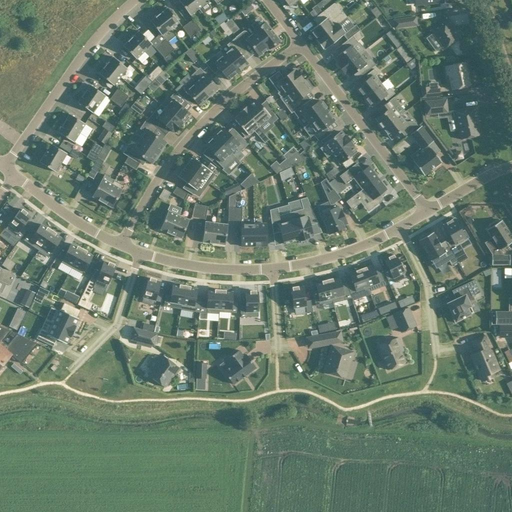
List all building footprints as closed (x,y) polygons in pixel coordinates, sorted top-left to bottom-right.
[(191,0),(178,0),(190,16),(199,9),(191,0)] [(205,0),(191,0),(199,9),(202,14),(211,7),(207,2),(205,0)] [(325,0),(322,0),(316,5),(320,9),(328,3),(325,0)] [(394,0),(379,0),(388,14),(399,7),(394,0)] [(316,41),(347,17),(335,2),(317,16),(313,19),(313,20),(314,21),(313,20),(316,17),(320,23),(310,30),(317,40),(316,41)] [(249,3),(240,10),(244,16),(254,9),(249,3)] [(167,8),(159,14),(171,29),(179,23),(167,8)] [(223,13),(215,19),(219,25),(228,18),(223,13)] [(159,14),(150,21),(160,34),(155,38),(160,44),(165,40),(168,42),(176,36),(174,34),(171,29),(159,14)] [(347,17),(316,41),(323,49),(324,48),(325,49),(347,32),(344,28),(343,29),(338,24),(347,17)] [(439,24),(431,30),(436,38),(435,39),(441,47),(443,46),(444,48),(459,37),(450,26),(451,25),(446,17),(438,23),(439,24)] [(188,23),(196,34),(201,30),(193,19),(188,23)] [(231,19),(225,23),(230,29),(235,24),(231,19)] [(405,19),(394,20),(395,28),(407,26),(405,19)] [(301,21),(296,24),(300,30),(300,29),(305,26),(301,21)] [(224,22),(219,25),(224,31),(228,27),(224,22)] [(256,22),(251,25),(270,49),(272,47),(273,49),(278,44),(277,43),(279,41),(265,23),(260,27),(256,22)] [(190,38),(196,34),(188,23),(182,27),(190,38)] [(242,32),(236,37),(243,47),(249,43),(259,56),(269,48),(269,49),(270,49),(251,25),(256,31),(249,36),(247,33),(246,32),(245,32),(244,31),(243,32),(242,32)] [(138,31),(131,38),(144,52),(152,44),(138,31)] [(208,35),(201,40),(205,45),(212,40),(208,35)] [(342,68),(359,55),(352,47),(358,42),(353,36),(347,40),(334,50),(338,55),(334,58),(338,63),(336,64),(338,66),(340,69),(342,68)] [(230,50),(224,55),(238,72),(248,64),(238,52),(243,47),(236,37),(227,45),(230,50)] [(144,52),(131,38),(123,46),(137,60),(144,52)] [(399,38),(393,43),(397,48),(403,43),(399,38)] [(165,40),(160,44),(169,54),(174,49),(168,42),(165,40)] [(160,44),(155,49),(164,58),(169,54),(160,44)] [(403,44),(396,49),(406,62),(413,57),(403,44)] [(191,47),(185,53),(193,63),(200,57),(191,47)] [(238,72),(224,55),(218,59),(215,55),(205,63),(214,74),(219,70),(228,80),(238,72)] [(365,63),(359,55),(342,68),(340,69),(343,72),(344,74),(345,73),(349,77),(353,74),(357,79),(375,65),(371,59),(365,63)] [(112,57),(106,65),(121,77),(127,69),(112,57)] [(414,58),(406,64),(411,70),(415,66),(414,58)] [(447,75),(449,75),(452,90),(473,85),(471,77),(470,77),(467,62),(445,67),(447,75)] [(146,77),(150,72),(140,63),(136,68),(146,77)] [(121,77),(106,65),(99,73),(114,86),(121,77)] [(147,77),(152,82),(163,71),(158,66),(147,77)] [(136,68),(131,73),(141,82),(146,77),(136,68)] [(364,97),(381,83),(375,76),(378,74),(374,69),(366,75),(368,79),(357,88),(358,89),(357,90),(360,94),(361,93),(364,97)] [(295,71),(294,70),(278,82),(283,89),(277,93),(280,97),(286,93),(304,80),(296,70),(295,71)] [(192,79),(193,81),(208,97),(218,88),(205,74),(199,80),(195,76),(192,79)] [(155,79),(161,85),(165,81),(159,75),(155,79)] [(286,93),(292,102),(288,104),(292,110),(301,103),(298,100),(310,91),(309,89),(310,88),(306,82),(304,83),(303,81),(304,81),(304,80),(286,93)] [(208,97),(193,81),(184,89),(183,87),(177,93),(190,106),(195,101),(199,106),(200,104),(201,106),(206,102),(205,100),(208,97)] [(387,91),(381,83),(364,97),(367,101),(366,102),(369,106),(370,105),(372,106),(383,97),(386,101),(394,94),(390,88),(387,91)] [(90,85),(83,94),(99,105),(106,96),(90,85)] [(421,88),(422,98),(440,96),(439,89),(429,90),(429,87),(421,88)] [(118,88),(114,94),(124,102),(128,96),(118,88)] [(172,100),(165,109),(182,124),(182,123),(183,121),(185,122),(189,117),(188,116),(190,114),(177,103),(180,99),(173,93),(170,97),(172,100)] [(267,100),(270,105),(279,98),(276,93),(267,100)] [(99,105),(83,94),(77,102),(93,114),(99,105)] [(124,102),(114,94),(110,99),(120,107),(124,102)] [(383,128),(383,129),(400,115),(405,112),(394,97),(377,110),(381,115),(376,119),(379,123),(378,124),(381,129),(383,128)] [(302,115),(309,124),(327,111),(325,109),(327,107),(323,102),(321,103),(319,101),(314,104),(311,99),(293,112),(298,118),(302,115)] [(448,113),(447,108),(446,99),(424,101),(426,115),(448,113)] [(247,106),(243,109),(258,127),(268,119),(272,123),(277,119),(271,111),(268,113),(256,100),(248,107),(247,106)] [(125,104),(122,109),(127,112),(130,107),(125,104)] [(133,109),(140,115),(145,109),(137,104),(133,109)] [(458,129),(461,140),(480,136),(476,118),(477,117),(475,106),(454,111),(456,118),(454,119),(457,130),(458,129)] [(182,124),(165,109),(158,116),(156,114),(151,119),(160,127),(163,124),(173,132),(174,131),(175,132),(182,124)] [(258,127),(243,109),(239,113),(240,114),(234,119),(243,129),(241,132),(245,137),(248,135),(254,131),(264,143),(269,139),(258,127)] [(281,120),(286,117),(281,111),(276,114),(281,120)] [(327,111),(309,124),(316,133),(313,135),(317,139),(328,130),(326,127),(334,121),(332,118),(334,117),(330,111),(328,113),(327,111)] [(69,114),(63,123),(80,133),(87,138),(92,129),(85,125),(86,124),(69,114)] [(400,115),(383,129),(384,130),(383,131),(386,135),(387,134),(391,139),(401,132),(404,136),(417,126),(414,121),(405,122),(400,115)] [(145,132),(140,140),(160,154),(164,148),(163,147),(166,142),(153,134),(157,128),(146,119),(140,129),(145,132)] [(106,121),(102,127),(108,131),(111,133),(115,127),(106,121)] [(63,123),(58,132),(74,143),(80,133),(63,123)] [(420,171),(423,175),(441,162),(435,154),(439,151),(432,141),(420,126),(410,134),(422,149),(424,152),(413,161),(416,165),(415,166),(419,172),(420,171)] [(214,136),(235,157),(231,152),(236,147),(240,152),(248,144),(237,133),(233,138),(223,128),(221,130),(220,129),(215,133),(216,135),(214,136)] [(104,144),(111,133),(104,129),(97,139),(104,144)] [(325,144),(332,154),(350,141),(346,135),(345,136),(341,132),(334,137),(331,133),(320,141),(324,146),(325,144)] [(235,157),(214,136),(212,139),(211,137),(206,142),(207,143),(205,145),(216,156),(214,159),(223,168),(235,157)] [(123,153),(128,157),(136,162),(140,155),(151,163),(154,159),(156,160),(160,154),(140,140),(133,150),(128,146),(123,153)] [(304,150),(304,151),(309,147),(304,140),(299,144),(304,150)] [(350,141),(332,154),(339,164),(341,163),(345,168),(353,163),(349,157),(356,152),(353,147),(354,146),(350,141)] [(50,144),(45,153),(62,163),(67,154),(50,144)] [(98,145),(90,160),(95,162),(98,157),(100,152),(103,148),(98,145)] [(79,154),(72,149),(69,154),(76,159),(79,154)] [(100,152),(98,157),(104,161),(107,156),(100,152)] [(287,160),(292,166),(305,161),(297,152),(287,160)] [(62,163),(45,153),(39,162),(56,172),(62,163)] [(193,155),(185,166),(204,180),(211,171),(212,173),(216,167),(203,158),(201,161),(193,155)] [(91,169),(97,172),(104,161),(98,157),(95,162),(91,169)] [(139,164),(136,162),(128,157),(124,163),(135,170),(139,164)] [(292,166),(287,160),(286,159),(277,166),(274,162),(270,166),(277,174),(279,173),(284,170),(292,167),(292,166)] [(356,163),(339,176),(345,184),(355,177),(364,188),(378,178),(369,166),(362,171),(356,163)] [(204,180),(185,166),(184,168),(183,170),(182,170),(177,176),(186,183),(182,188),(194,195),(204,180)] [(297,173),(309,201),(321,195),(309,167),(297,173)] [(284,170),(279,173),(281,180),(288,177),(284,170)] [(331,171),(326,175),(330,180),(334,176),(331,171)] [(251,174),(246,179),(252,185),(259,182),(251,174)] [(79,175),(76,180),(81,183),(84,178),(81,176),(79,175)] [(104,175),(92,197),(102,203),(114,180),(104,175)] [(364,188),(346,202),(352,209),(367,198),(374,207),(384,200),(381,196),(386,192),(385,190),(387,190),(378,178),(364,188)] [(326,179),(321,182),(330,205),(334,203),(340,198),(333,188),(329,183),(326,179)] [(334,179),(329,183),(333,188),(338,185),(334,179)] [(114,180),(102,203),(112,208),(124,186),(114,180)] [(188,194),(176,187),(173,193),(184,200),(188,194)] [(231,187),(224,190),(227,197),(235,193),(231,187)] [(288,203),(298,240),(298,241),(301,240),(301,242),(308,240),(308,238),(310,237),(310,236),(313,236),(310,225),(318,223),(306,198),(300,199),(303,209),(291,212),(288,203)] [(277,208),(269,210),(273,234),(280,232),(284,244),(298,240),(288,203),(287,203),(290,213),(279,216),(277,208)] [(192,217),(198,218),(201,205),(195,204),(192,217)] [(201,205),(198,218),(205,220),(208,207),(201,205)] [(338,206),(321,214),(330,235),(345,228),(343,225),(348,223),(342,209),(340,210),(338,206)] [(471,208),(462,213),(466,219),(475,213),(471,208)] [(21,209),(5,229),(19,240),(27,230),(22,227),(30,217),(26,213),(22,210),(21,209)] [(160,230),(170,235),(179,215),(168,210),(160,230)] [(179,215),(170,235),(181,239),(189,219),(179,215)] [(446,223),(443,224),(452,240),(447,243),(458,262),(458,264),(468,258),(459,243),(468,238),(464,230),(461,231),(454,218),(451,220),(450,218),(445,221),(446,223)] [(202,243),(214,244),(216,223),(205,221),(202,243)] [(511,241),(511,237),(501,221),(498,222),(496,222),(490,225),(490,228),(487,230),(498,246),(493,249),(493,255),(491,256),(491,265),(509,264),(509,256),(504,256),(500,249),(511,241)] [(216,223),(214,244),(225,245),(227,224),(216,223)] [(35,234),(28,244),(38,250),(51,231),(47,228),(41,224),(35,234)] [(254,224),(241,224),(241,246),(254,246),(254,224)] [(266,224),(254,224),(254,246),(266,246),(266,224)] [(30,230),(23,240),(28,244),(35,234),(30,230)] [(51,231),(38,250),(48,257),(51,253),(58,243),(61,238),(55,234),(55,233),(51,231)] [(421,239),(419,240),(431,261),(440,256),(443,260),(447,258),(452,266),(458,262),(447,243),(445,241),(440,244),(433,232),(427,236),(426,234),(420,238),(421,239)] [(58,243),(51,253),(57,257),(63,246),(58,243)] [(62,260),(61,262),(71,268),(82,249),(78,247),(77,247),(71,244),(68,249),(62,260)] [(63,246),(57,257),(62,260),(68,249),(65,247),(63,246)] [(82,249),(71,268),(82,274),(83,271),(89,261),(92,256),(86,252),(82,249)] [(389,258),(384,260),(388,267),(393,278),(396,283),(406,277),(395,255),(393,256),(393,255),(389,258)] [(89,261),(83,271),(89,274),(94,264),(89,261)] [(96,279),(94,284),(105,289),(115,266),(113,265),(109,263),(104,261),(101,268),(96,279)] [(96,266),(90,277),(96,279),(101,268),(96,266)] [(365,268),(361,269),(369,291),(386,285),(380,269),(374,271),(372,266),(366,268),(365,268)] [(0,279),(11,285),(15,275),(0,267),(0,279)] [(388,267),(383,270),(387,281),(388,281),(393,278),(388,267)] [(357,272),(350,274),(352,280),(356,291),(367,287),(369,292),(369,291),(361,269),(356,271),(357,272)] [(464,274),(457,277),(460,283),(467,279),(464,274)] [(148,278),(142,302),(153,305),(155,301),(161,302),(163,291),(158,289),(160,282),(155,280),(150,278),(150,279),(148,278)] [(332,279),(327,280),(333,303),(345,300),(340,284),(339,278),(332,280),(332,279)] [(317,290),(311,291),(315,306),(332,301),(332,303),(333,303),(327,280),(322,282),(315,284),(317,290)] [(347,282),(346,282),(350,293),(351,293),(356,291),(352,280),(347,282)] [(475,280),(452,291),(457,300),(448,304),(452,313),(451,314),(452,316),(455,323),(460,321),(464,319),(464,318),(464,317),(473,313),(469,303),(475,300),(473,296),(481,293),(475,280)] [(346,282),(340,284),(345,300),(351,298),(350,293),(346,282)] [(165,294),(163,306),(181,309),(185,286),(180,285),(180,286),(173,285),(171,295),(165,294)] [(185,286),(181,309),(200,313),(201,301),(201,300),(202,296),(195,295),(196,289),(189,287),(185,286)] [(40,287),(37,293),(44,297),(46,298),(49,292),(40,287)] [(293,288),(291,289),(294,308),(305,306),(306,313),(312,312),(311,300),(305,301),(303,287),(297,288),(297,287),(293,288)] [(27,290),(24,297),(31,301),(35,294),(27,290)] [(207,301),(206,313),(218,314),(220,290),(215,290),(215,291),(208,290),(207,300),(207,301)] [(220,290),(218,314),(219,314),(219,312),(236,313),(237,298),(232,298),(232,292),(225,291),(220,290)] [(246,305),(240,305),(240,317),(258,316),(257,292),(255,292),(255,291),(250,291),(250,292),(245,292),(246,305)] [(73,295),(70,300),(76,303),(79,298),(73,295)] [(405,299),(398,302),(400,308),(407,305),(405,299)] [(54,322),(74,332),(76,326),(75,325),(78,318),(76,318),(80,311),(64,303),(61,310),(60,310),(54,322)] [(408,308),(393,314),(401,332),(416,326),(408,308)] [(376,311),(368,313),(371,320),(378,317),(376,311)] [(511,312),(495,312),(495,324),(496,324),(496,325),(500,325),(511,324),(511,312)] [(14,318),(10,327),(17,330),(21,321),(14,318)] [(74,332),(54,322),(48,334),(40,331),(37,338),(53,346),(57,339),(66,344),(69,337),(71,337),(74,332)] [(511,324),(500,325),(500,337),(511,336),(511,324)] [(21,363),(38,344),(22,337),(17,334),(0,326),(0,367),(11,355),(21,363)] [(21,326),(17,334),(22,337),(26,329),(21,326)] [(156,336),(133,328),(130,340),(153,347),(156,336)] [(318,336),(320,345),(341,341),(340,332),(318,336)] [(484,380),(492,376),(491,373),(498,370),(491,351),(490,352),(487,346),(488,346),(484,336),(472,341),(477,353),(473,354),(475,359),(473,360),(479,375),(481,374),(484,381),(484,380)] [(398,337),(377,346),(387,370),(406,362),(401,352),(403,351),(398,337)] [(324,372),(343,378),(348,360),(350,361),(353,352),(332,346),(324,372)] [(233,384),(256,368),(246,355),(243,357),(239,350),(226,360),(230,366),(223,371),(233,384)] [(149,375),(165,387),(174,374),(175,375),(180,368),(163,356),(149,375)] [(196,378),(205,378),(206,363),(197,363),(196,378)]
